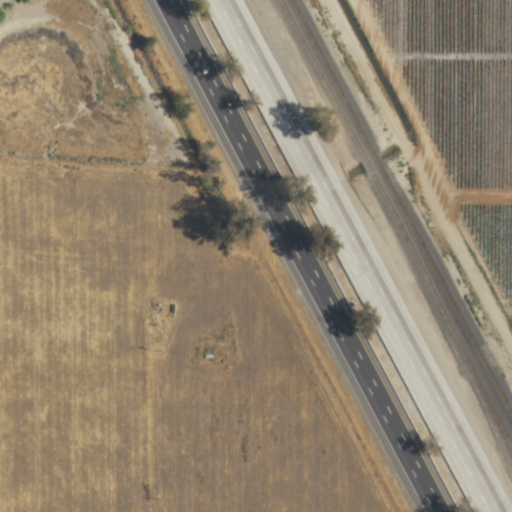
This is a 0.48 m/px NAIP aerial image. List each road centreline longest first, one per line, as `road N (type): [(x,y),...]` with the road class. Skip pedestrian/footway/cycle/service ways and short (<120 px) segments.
road 1 (motorway): [(489,511),(217,0)]
road 2 (motorway): [(158,0),(430,511)]
